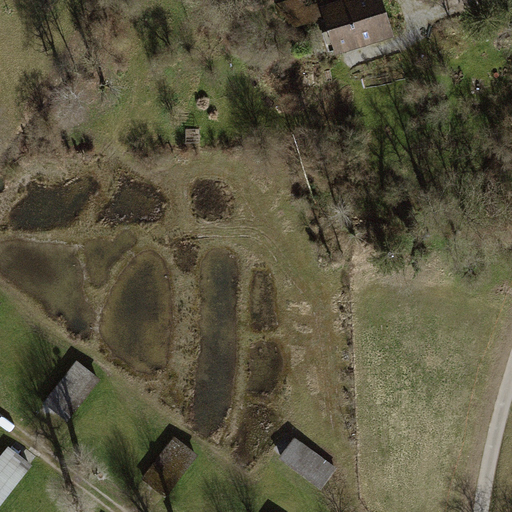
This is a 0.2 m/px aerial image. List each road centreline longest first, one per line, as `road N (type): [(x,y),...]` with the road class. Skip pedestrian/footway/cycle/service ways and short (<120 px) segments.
road 1 (track): [(123,511),(0,415)]
road 2 (track): [(481,511),(511,377)]
